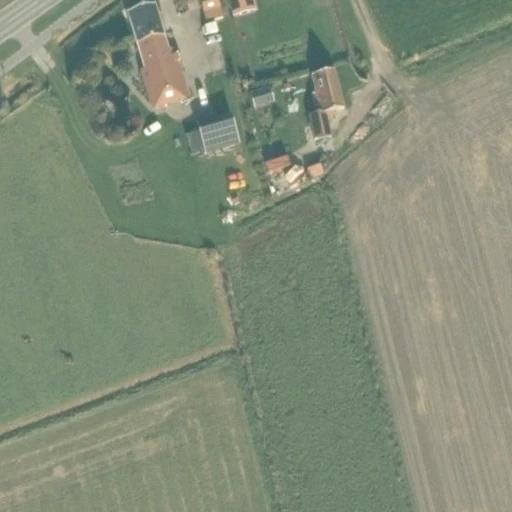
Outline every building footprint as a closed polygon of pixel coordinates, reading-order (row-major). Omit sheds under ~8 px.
[(198,0),(206,25),(222,20),(216,0),(198,0)] [(249,0),(226,0),(232,19),(253,13),(249,0)] [(166,54),(152,9),(125,17),(142,73),(138,74),(149,110),(187,99),(173,51),(166,54)] [(295,146),(313,143),(329,139),(324,115),(342,111),(333,72),(311,77),(312,82),(302,84),(301,84),(291,86),(282,88),(295,146)] [(273,104),(269,91),(250,97),(254,110),(273,104)] [(199,125),(206,155),(241,146),(233,116),(199,125)] [(275,197),(290,194),(283,161),(268,164),(275,197)]
